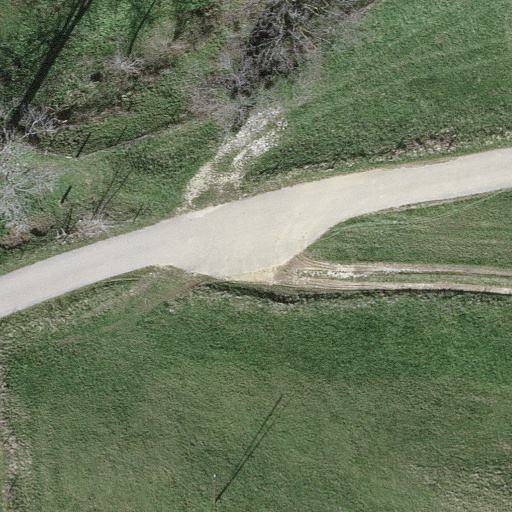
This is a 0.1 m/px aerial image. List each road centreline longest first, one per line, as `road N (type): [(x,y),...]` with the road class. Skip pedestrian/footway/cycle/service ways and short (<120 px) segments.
road 1 (track): [(511,158),(292,205),(0,295)]
road 2 (track): [(223,225),(236,252),(265,278),(308,287),(511,289)]
